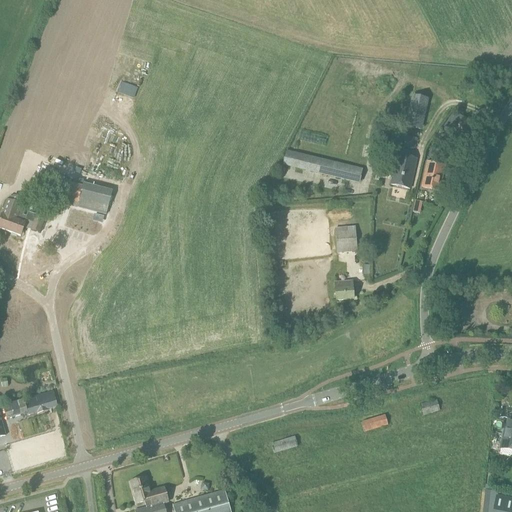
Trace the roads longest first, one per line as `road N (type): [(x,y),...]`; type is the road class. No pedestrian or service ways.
road 1 (unclassified): [(431,365),(424,284),(511,106)]
road 2 (secondary): [(0,490),(217,429)]
road 3 (secondary): [(217,429),(431,365)]
